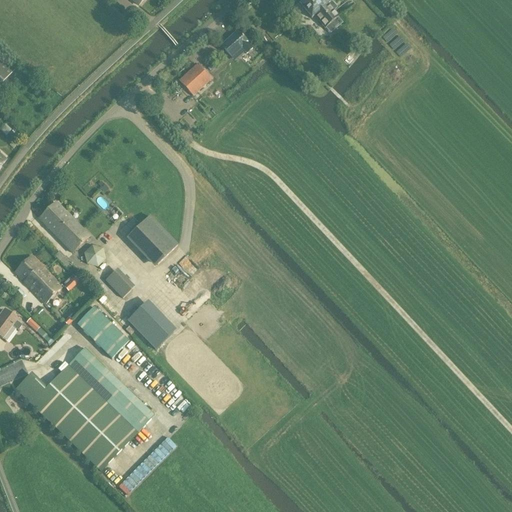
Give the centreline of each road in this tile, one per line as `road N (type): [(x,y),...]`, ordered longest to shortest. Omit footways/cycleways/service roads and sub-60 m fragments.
road 1 (track): [(511,430),(274,178),(253,164),(206,154),(137,90)]
road 2 (unclassified): [(0,251),(81,142),(237,0)]
road 3 (unclassified): [(0,181),(61,109),(180,0)]
